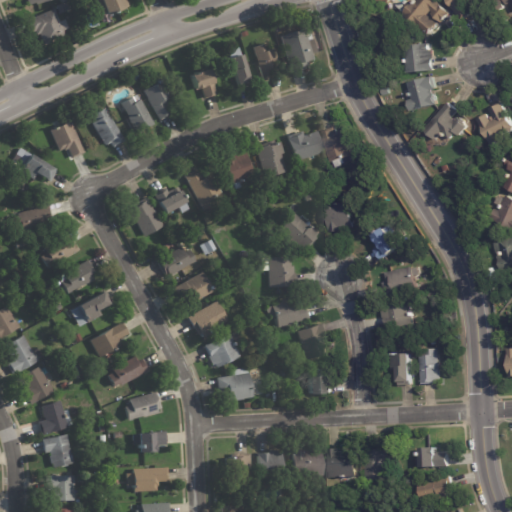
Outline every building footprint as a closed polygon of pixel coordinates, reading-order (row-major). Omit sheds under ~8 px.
[(64,3),(71,0),(74,7),(67,10),(64,3)] [(125,0),(128,6),(100,16),(93,0),(125,0)] [(435,0),(451,13),(443,23),(440,20),(438,23),(429,34),(404,13),(410,5),(408,3),(410,0),(414,0),(415,1),(415,0),(435,0)] [(470,0),(467,3),(473,12),(462,19),(449,0),(470,0)] [(35,34),(34,31),(30,33),(25,20),(53,8),(58,21),(64,19),(68,28),(63,30),(66,36),(43,46),(38,34),(36,35),(35,34)] [(302,67),(290,70),(280,35),(303,28),(307,39),(312,38),(316,51),(311,52),(313,59),(307,60),(308,64),(303,66),(303,67),(302,67)] [(280,74),(262,80),(252,46),(269,41),(273,54),(274,54),(280,74)] [(435,56),(435,59),(433,59),(434,70),(407,73),(404,46),(430,43),(431,51),(434,50),(435,56)] [(249,83),(237,87),(231,72),(226,73),(222,58),(239,51),(249,83)] [(216,94),(205,97),(201,84),(193,86),(189,71),(207,66),(212,80),(213,79),(217,93),(216,94)] [(433,78),(436,89),(433,89),(437,104),(411,111),(408,101),(412,99),(408,83),(433,77),(433,78)] [(170,113),(159,119),(142,88),(160,78),(170,96),(167,98),(170,102),(166,104),(171,112),(170,113)] [(149,116),(153,122),(135,131),(119,102),(131,95),(131,96),(136,93),(139,98),(139,97),(149,116)] [(449,105),(458,112),(453,118),(456,120),(459,116),(466,122),(465,123),(467,124),(466,125),(468,127),(460,137),(456,133),(451,140),(445,136),(444,138),(442,136),(443,134),(442,133),(436,141),(423,132),(446,102),(449,105)] [(511,135),(491,145),(478,118),(487,113),(489,117),(493,116),(490,109),(501,103),(511,124),(511,135)] [(108,114),(124,141),(113,148),(110,142),(105,145),(91,123),(94,121),(90,114),(102,108),(105,115),(108,113),(108,114)] [(83,151),(71,157),(67,148),(64,149),(63,147),(58,150),(49,129),(69,120),(83,151)] [(339,131),(345,129),(348,140),(349,140),(351,146),(350,146),(355,160),(344,163),(345,165),(336,168),(334,162),(330,163),(321,131),(335,127),(338,137),(339,137),(338,131),(339,131)] [(316,155),(293,162),(287,143),(288,143),(286,136),(301,131),(302,136),(315,131),(322,153),(316,155)] [(285,171),(264,178),(254,146),(272,140),(273,144),(278,142),(282,153),(279,154),(285,171)] [(55,171),(49,181),(37,173),(33,179),(16,168),(15,170),(8,166),(20,147),(28,152),(56,170),(55,171)] [(246,179),(239,181),(241,188),(235,189),(233,184),(230,185),(222,158),(233,155),(232,153),(244,150),(252,178),(246,179)] [(441,167),(447,165),(449,170),(443,173),(441,167)] [(220,193),(215,196),(218,202),(202,211),(189,187),(188,187),(182,176),(197,168),(202,178),(210,174),(220,193)] [(181,213),(177,206),(163,213),(157,202),(159,200),(155,194),(164,190),(165,193),(176,187),(184,202),(184,201),(188,209),(181,213)] [(342,232),(330,233),(326,196),(336,195),(337,204),(351,202),(354,228),(344,230),(344,232),(342,232)] [(511,229),(495,221),(497,218),(493,216),(496,209),(500,211),(501,209),(500,208),(502,205),(503,205),(507,195),(511,197),(511,229)] [(150,203),(162,226),(143,237),(137,226),(137,225),(135,220),(132,222),(126,212),(129,210),(129,209),(131,208),(131,209),(138,205),(137,202),(146,197),(150,203)] [(48,205),(51,216),(48,217),(50,223),(15,233),(11,214),(12,214),(11,212),(16,211),(17,212),(47,203),(48,205)] [(299,219),(309,229),(311,227),(319,235),(315,239),(317,241),(304,255),(302,254),(301,256),(297,252),(298,251),(294,247),(292,249),(278,235),(296,216),(299,219)] [(380,260),(374,250),(377,248),(371,239),(373,237),(376,234),(384,229),(385,229),(390,225),(395,233),(402,228),(407,235),(394,243),(398,249),(381,261),(380,260)] [(172,234),(179,231),(182,237),(176,241),(172,234)] [(68,234),(77,249),(47,268),(40,256),(46,253),(43,248),(67,233),(68,234)] [(17,247),(14,240),(24,237),(26,244),(17,247)] [(511,267),(500,270),(494,244),(500,242),(499,242),(511,239),(511,267)] [(198,246),(209,240),(215,249),(204,255),(198,246)] [(181,248),(183,252),(188,249),(195,261),(179,269),(180,270),(166,278),(156,260),(161,258),(159,254),(165,251),(167,254),(180,247),(181,248)] [(296,274),(296,287),(271,288),(270,271),(263,271),(263,259),(269,258),(292,257),(292,259),(294,259),(294,263),(292,263),(292,267),(295,267),(295,273),(296,273),(296,274)] [(88,261),(95,274),(92,276),(94,279),(71,291),(71,292),(67,294),(57,275),(62,273),(63,273),(88,260),(88,261)] [(386,299),(382,284),(387,282),(385,273),(412,268),(418,292),(386,299)] [(208,286),(209,286),(211,292),(192,303),(187,295),(177,301),(171,289),(201,273),(208,286)] [(45,287),(54,280),(58,285),(48,292),(45,287)] [(106,292),(112,302),(107,305),(107,303),(97,309),(101,316),(88,324),(87,323),(79,327),(71,312),(78,308),(77,306),(101,292),(101,293),(105,291),(106,292)] [(55,299),(46,305),(43,299),(52,294),(55,299)] [(296,305),(297,306),(305,304),(309,318),(278,328),(273,315),(268,317),(265,307),(272,305),(281,302),(282,300),(285,299),(286,300),(297,297),(300,303),(296,304),(296,305)] [(387,328),(383,310),(386,309),(385,305),(412,300),(416,325),(388,330),(387,328)] [(193,328),(187,318),(216,301),(227,321),(211,330),(212,333),(202,339),(199,334),(197,335),(193,328)] [(54,312),(51,307),(58,304),(61,309),(54,312)] [(11,314),(11,315),(10,315),(13,321),(15,320),(19,327),(0,337),(0,308),(5,306),(8,310),(11,314)] [(122,323),(128,334),(118,339),(121,345),(98,357),(89,340),(122,322),(122,323)] [(322,325),(326,340),(322,341),(326,355),(305,361),(297,332),(322,324),(322,325)] [(57,338),(51,341),(48,336),(54,332),(57,338)] [(79,332),(82,338),(76,341),(74,335),(79,332)] [(31,351),(32,353),(33,352),(36,359),(19,369),(20,371),(12,375),(4,362),(11,358),(3,344),(21,334),(31,351)] [(228,335),(230,338),(229,339),(231,344),(232,343),(239,357),(215,368),(213,365),(211,366),(207,357),(208,357),(203,346),(228,334),(228,335)] [(266,349),(268,355),(262,357),(260,351),(266,349)] [(435,384),(422,385),(420,357),(427,356),(427,351),(439,350),(442,384),(435,384)] [(141,356),(148,369),(120,385),(119,382),(113,386),(108,377),(111,375),(108,370),(135,355),(137,358),(141,356)] [(412,386),(400,386),(399,371),(393,371),(393,356),(411,355),(412,386)] [(40,371),(46,384),(48,383),(52,392),(28,404),(21,391),(27,388),(20,376),(37,367),(40,371)] [(249,386),(251,398),(219,403),(215,378),(231,376),(231,371),(246,369),(249,386)] [(78,380),(75,374),(80,371),(84,377),(78,380)] [(325,382),(325,384),(328,384),(328,394),(322,395),(307,396),(306,371),(324,371),(325,382)] [(156,395),(160,408),(156,409),(157,411),(145,414),(130,418),(131,419),(127,420),(123,406),(128,404),(127,399),(155,391),(156,395)] [(104,405),(101,400),(110,395),(113,401),(104,405)] [(62,411),(66,426),(49,431),(50,432),(41,435),(37,421),(44,419),(43,417),(42,417),(40,410),(41,410),(40,405),(58,400),(62,411)] [(165,433),(165,445),(152,446),(152,451),(137,452),(137,448),(136,448),(136,445),(133,445),(133,435),(136,435),(136,433),(165,432),(165,433)] [(69,450),(71,463),(66,464),(67,466),(60,467),(60,465),(52,467),(51,464),(50,464),(48,456),(49,456),(48,451),(43,453),(40,439),(65,434),(69,450)] [(355,478),(330,479),(328,450),(341,449),(341,450),(349,450),(349,452),(356,452),(357,478),(355,478)] [(437,451),(437,453),(449,453),(449,466),(437,466),(437,468),(422,468),(421,449),(437,449),(437,451)] [(304,455),(321,454),(322,477),(291,478),(291,452),(304,451),(304,455)] [(388,480),(367,482),(365,452),(388,451),(389,462),(388,462),(389,480),(388,480)] [(238,455),(248,454),(249,481),(224,482),(224,458),(230,458),(230,455),(238,455)] [(257,454),(280,454),(281,480),(258,481),(257,454)] [(166,469),(167,480),(157,481),(157,485),(156,485),(156,490),(133,491),(133,487),(131,488),(131,485),(127,485),(126,473),(132,473),(131,468),(166,466),(166,469)] [(73,475),(74,483),(72,483),(72,489),(73,489),(73,495),(72,495),(73,500),(51,500),(51,497),(50,497),(50,489),(44,489),(44,475),(73,475)] [(453,477),(457,499),(426,505),(421,482),(453,476),(453,477)] [(168,504),(168,511),(135,511),(135,509),(141,509),(140,503),(168,502),(168,504)]
